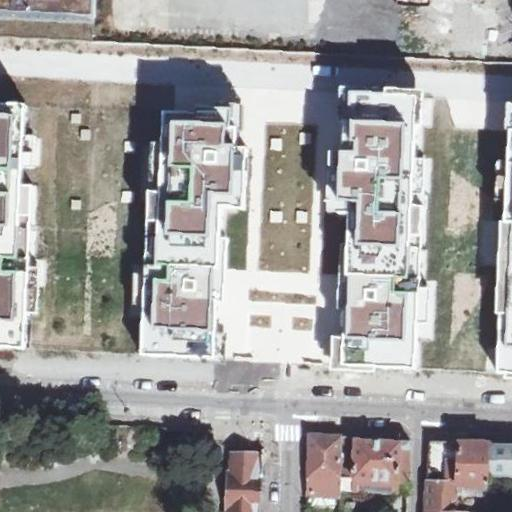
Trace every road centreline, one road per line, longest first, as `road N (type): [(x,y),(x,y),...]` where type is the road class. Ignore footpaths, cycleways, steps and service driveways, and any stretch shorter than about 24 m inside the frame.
road 1 (residential): [(289,404),(0,391)]
road 2 (residential): [(423,412),(289,404)]
